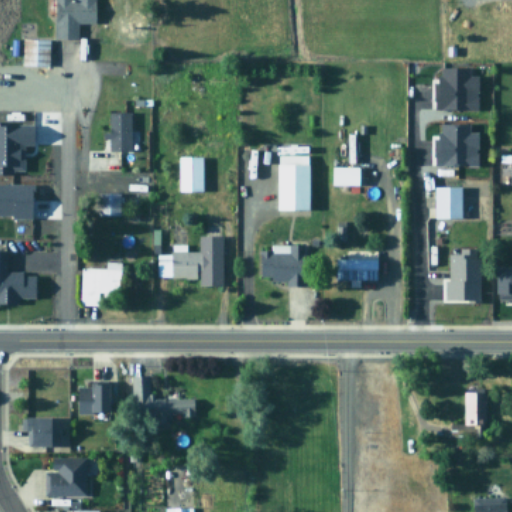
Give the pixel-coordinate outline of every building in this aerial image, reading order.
[(53,0),(53,41),(76,41),(76,25),(94,25),(94,0),(53,0)] [(48,68),(48,41),(19,41),(19,68),(48,68)] [(433,109),(476,110),(477,75),(469,75),(469,68),(439,67),(439,82),(434,82),(433,109)] [(131,150),(130,112),(106,112),(107,138),(108,138),(109,151),(131,150)] [(33,124),(0,123),(0,174),(12,175),(12,170),(23,170),(24,145),(32,145),(33,124)] [(469,123),(435,124),(436,166),(477,165),(477,131),(469,131),(469,123)] [(307,156),(275,156),(275,212),(307,212),(307,156)] [(177,193),(201,193),(201,158),(177,158),(177,193)] [(357,187),(357,168),(330,168),(330,187),(357,187)] [(32,183),(0,183),(0,215),(12,215),(12,218),(32,218),(32,183)] [(434,218),(461,218),(460,186),(434,186),(434,218)] [(95,217),(118,217),(118,195),(95,195),(95,217)] [(156,256),(155,279),(197,279),(197,287),(220,287),(221,238),(197,237),(197,251),(170,251),(170,256),(156,256)] [(302,246),(269,246),(269,252),(259,252),(259,284),(302,284),(302,246)] [(446,300),(479,300),(479,257),(475,257),(475,248),(459,248),(459,254),(446,254),(446,300)] [(35,298),(35,276),(22,276),(22,271),(6,271),(6,251),(0,250),(0,303),(19,304),(19,298),(35,298)] [(375,251),(344,251),(344,261),(334,261),(334,282),(375,282),(375,251)] [(80,269),(78,306),(99,307),(99,295),(117,295),(118,263),(105,263),(105,270),(80,269)] [(511,266),(495,267),(496,299),(511,298),(511,266)] [(130,377),(130,418),(153,418),(153,419),(192,419),(192,399),(148,399),(148,377),(130,377)] [(75,413),(106,413),(106,384),(75,384),(75,413)] [(483,437),(483,388),(462,388),(462,424),(449,424),(449,437),(483,437)] [(48,417),(23,417),(23,447),(48,447),(48,417)] [(83,458),(50,458),(50,472),(42,472),(42,497),(83,497),(83,458)] [(503,511),(503,498),(471,498),(471,511),(503,511)]
